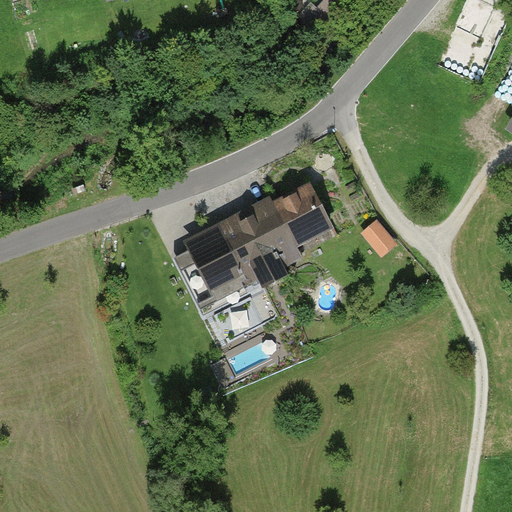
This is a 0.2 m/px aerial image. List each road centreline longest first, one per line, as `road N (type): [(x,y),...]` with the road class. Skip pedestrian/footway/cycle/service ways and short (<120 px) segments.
road 1 (unclassified): [(0,251),(176,189),(313,127),(425,0)]
road 2 (track): [(340,103),(385,201),(440,249),(473,340),(480,414),(466,511)]
